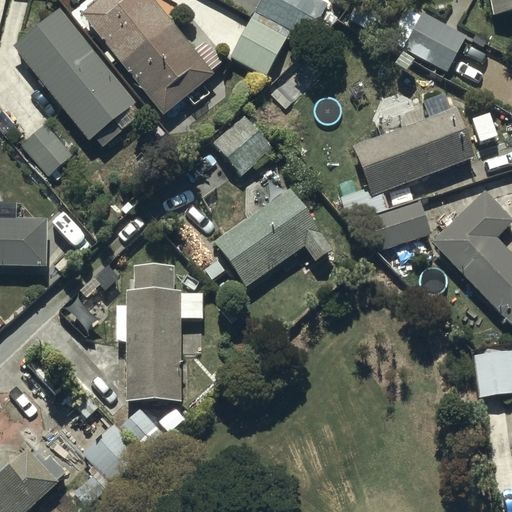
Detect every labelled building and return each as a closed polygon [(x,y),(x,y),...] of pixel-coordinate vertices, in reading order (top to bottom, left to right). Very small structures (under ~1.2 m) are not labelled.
[(149,0),(100,0),(80,17),(162,119),(186,100),(193,109),(211,94),(204,86),(213,78),(209,73),(221,63),(206,45),(194,55),(149,0)] [(260,0),(249,22),(284,41),(304,52),(332,2),(328,0),(260,0)] [(511,0),(488,0),(492,18),(511,14),(511,0)] [(59,12),(12,49),(87,144),(134,107),(59,12)] [(466,38),(419,14),(401,50),(447,74),(466,38)] [(284,41),(249,22),(228,59),(263,78),(284,41)] [(427,120),(352,148),(367,189),(340,199),(350,226),(367,219),(379,252),(386,250),(393,271),(424,259),(418,240),(431,235),(419,203),(405,208),(398,188),(473,160),(454,109),(447,111),(442,97),(421,104),(427,120)] [(243,118),(210,146),(241,181),(273,153),(243,118)] [(41,128),(19,149),(43,174),(65,153),(41,128)] [(288,193),(212,246),(243,291),(302,249),(313,264),(330,253),(288,193)] [(483,195),(431,245),(510,328),(511,326),(511,256),(496,240),(511,225),(483,195)] [(0,268),(40,270),(38,272),(51,283),(71,259),(59,248),(44,265),(45,223),(0,221),(0,268)] [(123,344),(123,403),(181,403),(181,320),(200,320),(200,298),(178,298),(178,293),(174,293),(174,270),(131,270),(131,293),(123,293),(123,310),(115,310),(115,344),(123,344)] [(485,356),(472,357),(477,400),(511,395),(511,353),(504,354),(503,348),(485,350),(485,356)] [(112,427),(82,457),(110,487),(162,437),(138,411),(116,432),(112,427)] [(0,511),(28,511),(58,486),(56,484),(64,476),(43,452),(38,457),(34,453),(29,457),(24,452),(4,471),(0,467),(0,511)]
